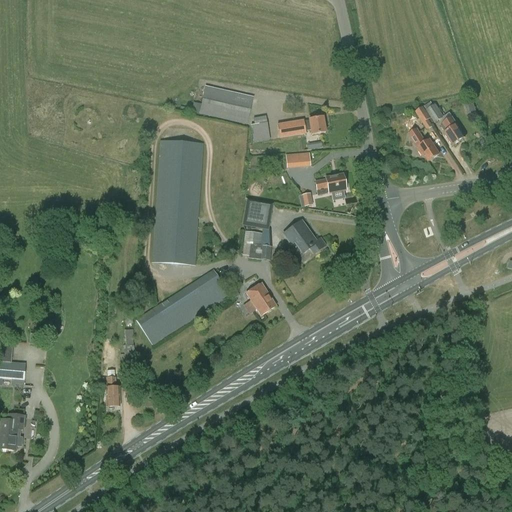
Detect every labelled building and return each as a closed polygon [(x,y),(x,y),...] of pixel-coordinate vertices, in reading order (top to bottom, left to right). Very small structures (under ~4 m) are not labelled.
[(247,126),(253,98),(205,87),(199,115),(247,126)] [(198,92),(181,88),(178,100),(196,104),(198,92)] [(184,111),(186,105),(170,102),(169,108),(184,111)] [(466,106),(469,116),(477,113),(474,103),(466,106)] [(435,125),(444,118),(435,105),(426,111),(435,125)] [(415,113),(427,131),(433,127),(429,121),(430,120),(423,108),(415,113)] [(251,124),(252,142),(268,141),(266,116),(252,117),(253,124),(251,124)] [(454,147),(466,139),(452,118),(444,124),(450,131),(446,134),(454,147)] [(280,139),(304,135),(307,135),(306,132),(312,131),(312,136),(325,134),(323,119),(278,126),(280,139)] [(408,136),(417,149),(422,157),(423,156),(428,163),(439,155),(430,141),(426,144),(417,130),(408,136)] [(195,267),(204,145),(160,142),(151,264),(195,267)] [(285,168),(309,167),(308,153),(284,154),(285,168)] [(325,179),(326,181),(315,183),(317,192),(316,192),(317,197),(329,195),(329,196),(346,192),(343,176),(325,179)] [(310,194),(302,196),(304,208),(312,206),(310,194)] [(272,206),(247,202),(243,226),(267,231),(272,206)] [(316,244),(310,235),(309,233),(301,223),(284,235),(292,245),(295,243),(303,254),(309,249),(313,255),(321,249),(317,243),(316,244)] [(242,256),(249,257),(249,259),(269,262),(271,248),(260,247),(261,234),(245,232),(242,256)] [(321,241),(317,243),(321,249),(325,246),(321,241)] [(281,265),(285,254),(278,250),(274,262),(281,265)] [(153,347),(230,296),(213,271),(135,320),(153,347)] [(248,315),(256,310),(261,317),(276,307),(261,285),(246,295),(251,302),(243,307),(248,315)] [(134,356),(133,331),(125,331),(127,355),(127,356),(134,356)] [(0,379),(26,382),(27,365),(11,363),(13,342),(0,341),(0,379)] [(103,347),(102,377),(114,377),(114,363),(114,347),(103,347)] [(127,356),(127,355),(121,355),(121,366),(135,366),(134,356),(127,356)] [(106,409),(120,409),(119,388),(115,389),(115,379),(107,379),(107,389),(106,389),(106,409)] [(9,416),(8,421),(0,420),(0,450),(15,452),(16,448),(22,449),(23,438),(20,438),(21,431),(23,431),(24,418),(9,416)]
